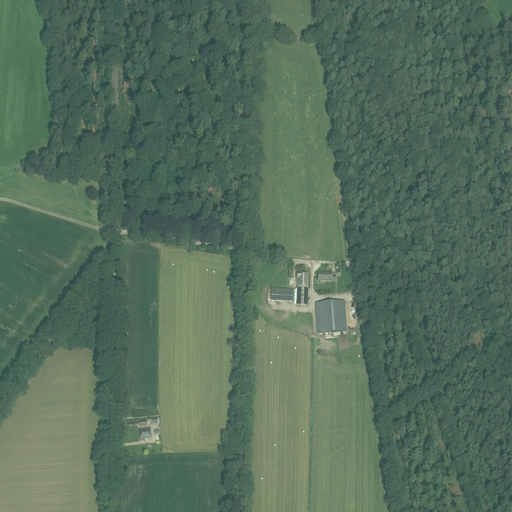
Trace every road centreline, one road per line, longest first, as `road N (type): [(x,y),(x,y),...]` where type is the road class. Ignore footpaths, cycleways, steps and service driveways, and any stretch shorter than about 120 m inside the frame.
road 1 (tertiary): [(0,406),(111,259),(115,0)]
road 2 (track): [(372,258),(478,511)]
road 3 (track): [(372,258),(303,260),(115,232)]
road 4 (track): [(111,259),(112,511)]
road 5 (track): [(511,164),(462,154),(457,55),(423,0)]
